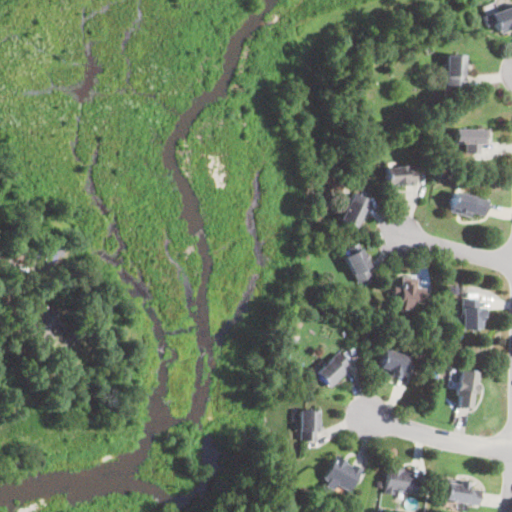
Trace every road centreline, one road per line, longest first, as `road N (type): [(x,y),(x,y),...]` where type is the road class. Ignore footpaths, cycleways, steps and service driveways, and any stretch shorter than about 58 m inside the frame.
road 1 (residential): [(511,450),(368,415)]
road 2 (residential): [(511,265),(396,233)]
